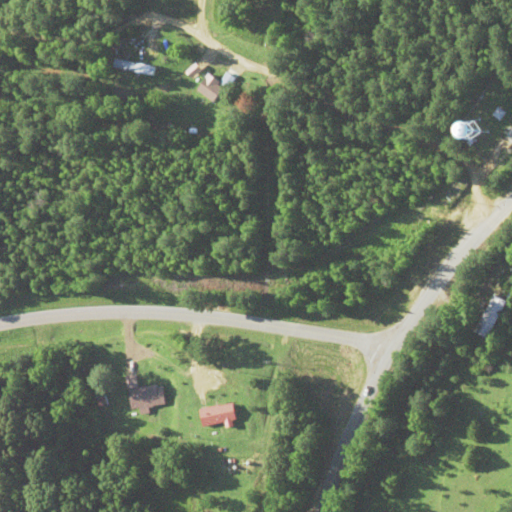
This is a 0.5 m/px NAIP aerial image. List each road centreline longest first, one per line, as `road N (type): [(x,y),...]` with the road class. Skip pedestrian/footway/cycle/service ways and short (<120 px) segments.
road 1 (track): [(493,216),(442,138),(148,57),(0,47)]
road 2 (residential): [(0,322),(145,311),(392,346)]
road 3 (secondary): [(320,511),(351,424),(392,346),(460,252),(511,198)]
